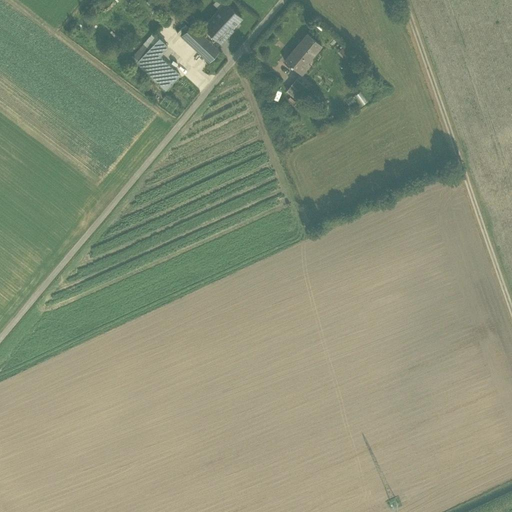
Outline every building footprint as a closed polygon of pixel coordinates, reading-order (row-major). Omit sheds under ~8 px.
[(226,0),(221,0),(202,21),(206,25),(219,38),(226,31),(224,30),(240,13),(226,0)] [(177,28),(180,32),(188,23),(185,20),(177,28)] [(185,36),(193,44),(199,49),(210,38),(202,30),(191,20),(188,23),(180,32),(185,36)] [(219,38),(206,25),(202,30),(210,38),(215,42),(219,38)] [(152,29),(130,54),(135,59),(157,34),(152,29)] [(307,29),(284,57),(292,63),(292,62),(300,69),(301,70),(310,60),(306,57),(320,40),(307,29)] [(157,34),(135,59),(144,67),(158,52),(167,43),(157,34)] [(193,44),(185,36),(181,40),(189,48),(193,44)] [(210,38),(199,49),(208,58),(219,46),(215,42),(210,38)] [(341,48),(345,43),(342,41),(337,48),(346,55),(352,48),(349,46),(346,51),(341,48)] [(158,52),(144,67),(166,86),(179,71),(158,52)] [(297,75),(296,74),(290,81),(302,91),(303,90),(308,84),(297,75)] [(298,97),(302,91),(290,81),(286,86),(298,97)] [(318,92),(308,84),(303,90),(313,98),(318,92)] [(318,92),(313,98),(318,102),(323,96),(318,92)] [(329,100),(323,96),(318,102),(324,107),(329,100)]
